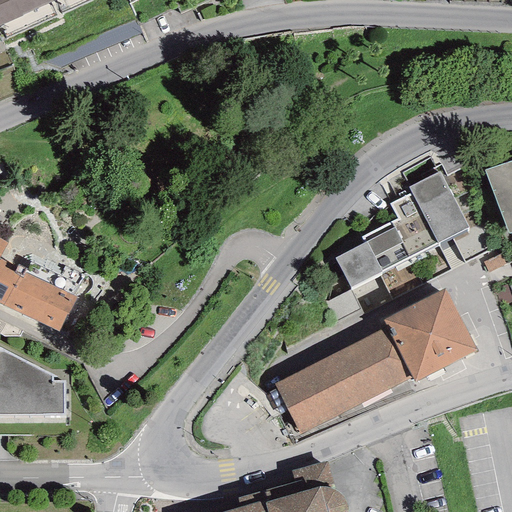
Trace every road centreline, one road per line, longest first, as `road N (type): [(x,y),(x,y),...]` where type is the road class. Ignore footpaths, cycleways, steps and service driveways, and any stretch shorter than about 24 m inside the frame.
road 1 (tertiary): [(0,119),(176,44),(273,19),(511,20)]
road 2 (tertiary): [(511,117),(418,139),(343,189),(167,419),(163,462)]
road 3 (tertiary): [(163,462),(187,476),(227,479),(377,423)]
road 4 (tertiary): [(377,423),(511,379)]
